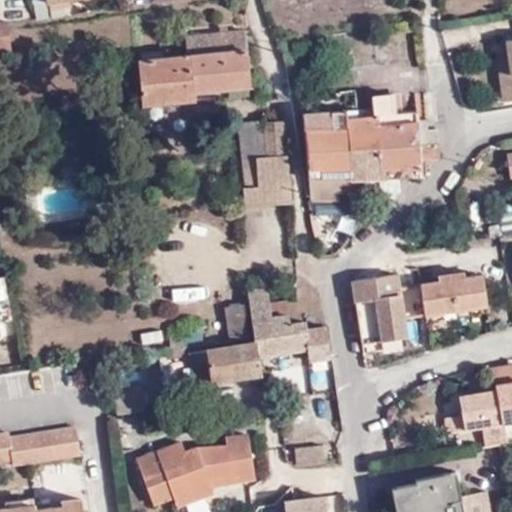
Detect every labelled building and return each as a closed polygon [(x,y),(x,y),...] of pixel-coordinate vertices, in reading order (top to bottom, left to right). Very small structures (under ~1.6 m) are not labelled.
[(0,51),(10,50),(5,20),(0,20),(0,51)] [(185,56),(139,59),(142,98),(142,104),(192,100),(191,91),(248,86),(243,31),(184,36),(185,56)] [(511,72),(507,40),(501,41),(504,59),(498,60),(504,102),(510,101),(506,72),(511,72)] [(391,94),(373,96),(374,116),(392,114),(391,94)] [(358,117),(357,110),(304,114),(310,200),(338,199),(338,190),(365,190),(365,187),(365,178),(351,179),(350,175),(350,166),(353,165),(354,149),(349,149),(348,117),(358,117)] [(399,171),(420,170),(419,160),(437,159),(435,129),(417,130),(416,113),(392,114),(374,116),(358,117),(348,117),(349,149),(354,149),(353,165),(350,166),(350,175),(364,174),(399,171)] [(290,204),(289,202),(283,120),(262,121),(264,157),(241,158),(244,187),(242,187),(243,206),(290,204)] [(239,122),(241,158),(264,157),(262,121),(239,122)] [(379,188),(378,178),(365,178),(365,187),(379,188)] [(182,203),(182,186),(157,187),(157,204),(182,203)] [(364,208),(365,203),(365,200),(352,201),(352,215),(360,215),(364,208)] [(437,282),(464,278),(462,271),(436,274),(437,282)] [(396,274),(376,277),(353,281),(363,343),(406,336),(396,274)] [(419,285),(424,313),(486,303),(481,276),(464,278),(437,282),(419,285)] [(247,290),(254,330),(266,330),(265,322),(271,322),(271,317),(269,301),(268,289),(247,290)] [(271,317),(288,315),(287,303),(286,300),(269,301),(271,317)] [(225,306),(230,341),(248,339),(243,304),(225,306)] [(308,360),(330,358),(326,327),(307,329),(306,322),(289,324),(288,315),(271,317),(271,322),(265,322),(266,330),(254,330),(255,341),(258,356),(306,350),(308,360)] [(169,326),(171,349),(182,348),(180,325),(169,326)] [(261,373),(258,356),(255,341),(189,353),(194,383),(261,373)] [(171,349),(163,351),(158,351),(160,359),(185,355),(185,348),(182,348),(171,349)] [(511,382),(511,365),(492,369),(495,386),(511,382)] [(463,430),(511,422),(511,382),(495,386),(496,392),(458,397),(461,416),(463,430)] [(117,414),(146,410),(144,392),(115,396),(117,414)] [(447,433),(463,430),(461,416),(444,418),(447,433)] [(0,461),(11,459),(12,465),(34,462),(80,454),(75,428),(8,438),(8,432),(0,433),(0,461)] [(232,474),(233,480),(255,477),(248,434),(226,437),(228,443),(195,448),(187,451),(176,455),(179,464),(164,470),(157,449),(137,456),(153,501),(172,494),(176,504),(213,491),(211,483),(209,477),(232,474)] [(176,455),(187,451),(182,439),(157,449),(164,470),(179,464),(176,455)] [(299,463),(325,461),(324,445),(297,447),(299,463)] [(396,487),(399,511),(487,511),(484,491),(459,496),(454,471),(415,479),(416,483),(396,487)] [(211,483),(233,480),(232,474),(209,477),(211,483)] [(0,511),(82,511),(80,498),(60,500),(60,506),(35,510),(33,505),(0,508),(0,511)]
